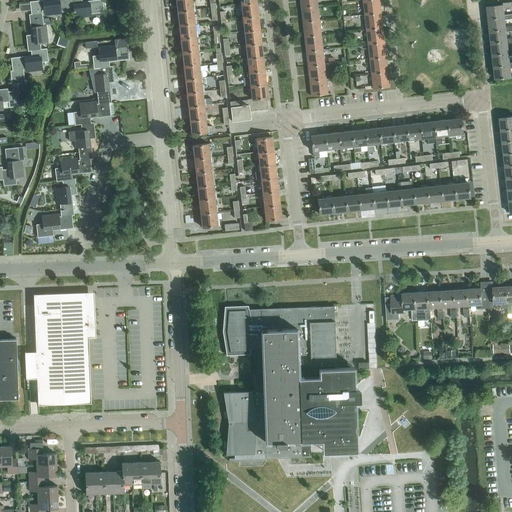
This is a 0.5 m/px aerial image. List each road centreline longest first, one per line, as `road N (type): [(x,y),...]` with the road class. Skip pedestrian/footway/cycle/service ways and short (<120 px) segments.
road 1 (residential): [(408,106),(481,96),(498,241)]
road 2 (residential): [(301,254),(498,241)]
road 3 (residential): [(0,269),(173,262)]
road 4 (residential): [(181,422),(173,262)]
road 5 (residential): [(78,241),(105,150),(115,141),(161,136)]
road 6 (residential): [(161,136),(150,0)]
road 7 (residential): [(301,254),(285,120)]
road 8 (residential): [(173,262),(301,254)]
road 9 (residential): [(173,262),(161,136)]
road 10 (residential): [(279,121),(265,0)]
